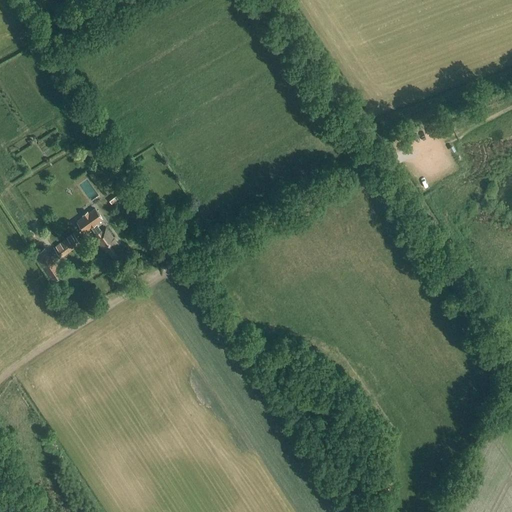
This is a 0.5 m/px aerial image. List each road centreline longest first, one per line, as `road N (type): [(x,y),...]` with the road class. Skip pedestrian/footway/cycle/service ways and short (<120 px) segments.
road 1 (track): [(374,150),(85,319),(0,379)]
road 2 (unclassified): [(511,359),(275,0)]
